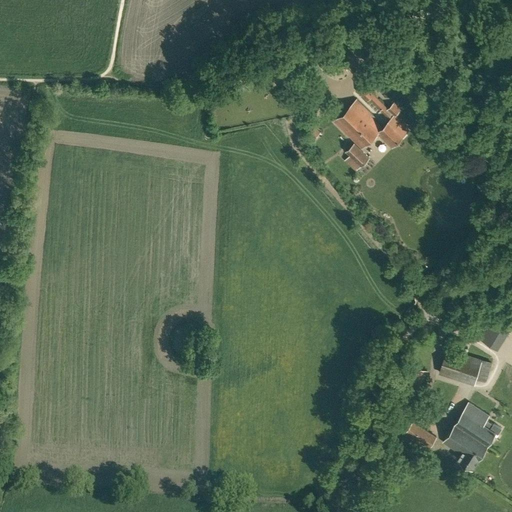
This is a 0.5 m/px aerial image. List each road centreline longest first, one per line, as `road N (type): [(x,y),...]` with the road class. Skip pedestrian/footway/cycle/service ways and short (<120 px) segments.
road 1 (unclassified): [(347,511),(394,350),(511,260)]
road 2 (track): [(0,80),(107,76),(122,0)]
